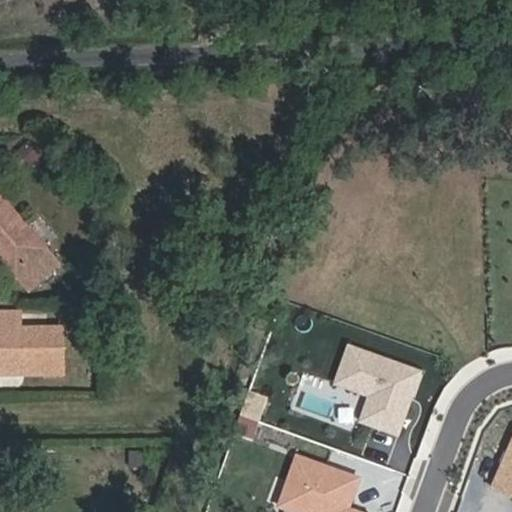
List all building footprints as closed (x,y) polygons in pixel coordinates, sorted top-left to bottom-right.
[(0,257),(30,291),(59,266),(0,196),(0,257)] [(63,329),(22,330),(20,312),(0,312),(0,370),(25,370),(25,375),(64,374),(63,329)] [(422,370),(350,344),(337,382),(371,394),(362,419),(399,433),(422,370)] [(511,445),(493,488),(511,495),(511,445)] [(359,478),(299,456),(281,505),(301,511),(359,511),(348,508),(343,506),(345,500),(350,502),(359,478)]
